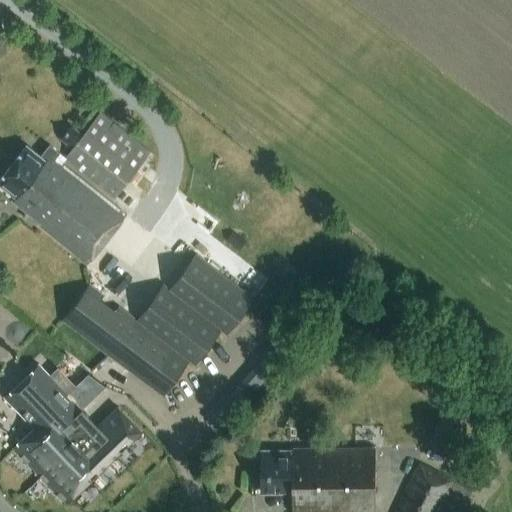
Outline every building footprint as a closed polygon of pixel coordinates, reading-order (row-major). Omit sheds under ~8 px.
[(114,196),(118,192),(150,152),(98,111),(81,134),(70,125),(58,139),(70,149),(64,156),(114,196)] [(58,153),(55,150),(48,145),(39,156),(26,146),(0,177),(0,187),(15,198),(12,202),(41,225),(39,227),(87,264),(88,265),(127,214),(126,213),(126,214),(65,167),(64,168),(54,159),(58,153)] [(217,330),(223,335),(249,299),(191,256),(165,291),(159,287),(134,321),(118,309),(116,311),(101,301),(104,297),(89,286),(62,324),(92,344),(160,395),(186,360),(192,364),(217,330)] [(278,340),(207,422),(219,432),(290,350),(278,340)] [(64,504),(140,431),(115,406),(92,429),(76,412),(80,409),(37,364),(3,397),(32,427),(11,449),(64,504)] [(457,462),(489,399),(456,383),(424,446),(457,462)] [(313,441),(313,427),(299,427),(299,441),(313,441)] [(290,450),(258,450),(259,493),(290,493),(290,511),(373,511),(373,447),(290,447),(290,450)] [(393,511),(438,511),(452,483),(416,465),(393,511)]
